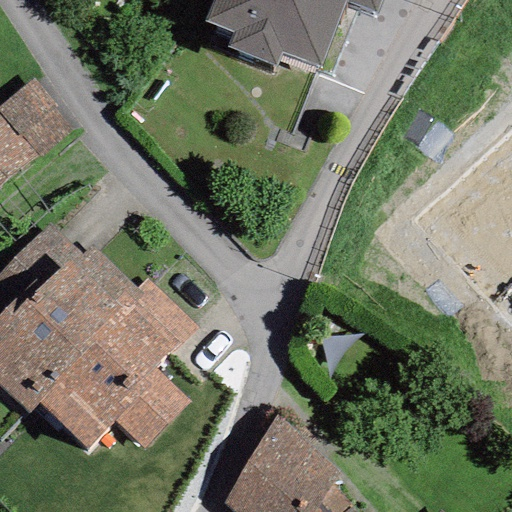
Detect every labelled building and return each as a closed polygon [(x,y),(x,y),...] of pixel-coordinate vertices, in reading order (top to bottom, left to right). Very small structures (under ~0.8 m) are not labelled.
[(214,0),(205,24),(233,35),(229,47),(276,66),(282,53),(319,68),(345,3),(374,15),(379,0),(214,0)] [(0,183),(79,117),(39,69),(0,102),(0,183)] [(75,253),(45,226),(0,273),(0,304),(6,310),(35,278),(44,286),(75,253)] [(6,310),(0,315),(0,385),(26,410),(35,400),(138,293),(135,291),(85,243),(75,253),(44,286),(35,278),(6,310)] [(146,279),(135,291),(138,293),(35,400),(86,449),(114,420),(146,451),(192,404),(159,373),(154,368),(195,326),(146,279)] [(275,415),(223,504),(230,511),(312,511),(332,487),(340,476),(275,415)] [(355,511),(356,511),(332,487),(312,511),(355,511)]
